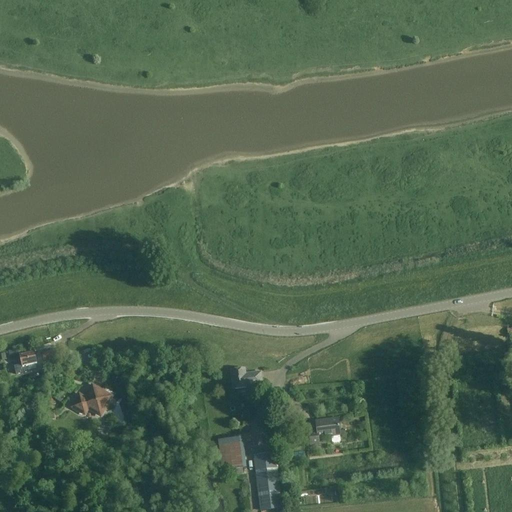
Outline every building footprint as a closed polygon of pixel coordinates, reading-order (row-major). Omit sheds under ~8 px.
[(42,354),(44,361),(54,359),(52,351),(42,354)] [(20,356),(22,366),(14,367),(16,376),(28,373),(28,372),(36,370),(34,365),(37,364),(34,353),(20,356)] [(247,388),(262,386),(261,373),(245,374),(245,369),(231,371),(233,390),(247,388)] [(79,396),(74,404),(72,408),(85,415),(88,409),(98,415),(102,414),(111,397),(101,391),(100,393),(96,391),(95,393),(93,393),(92,392),(89,396),(87,395),(85,399),(79,396)] [(64,396),(59,394),(56,400),(60,403),(64,396)] [(341,436),(340,429),(338,419),(316,422),(317,431),(309,432),(311,446),(319,445),(318,439),(331,437),(332,445),(340,444),(339,436),(341,436)] [(243,438),(218,440),(221,471),(245,469),(243,438)] [(276,453),(255,455),(259,511),(281,510),(276,453)]
